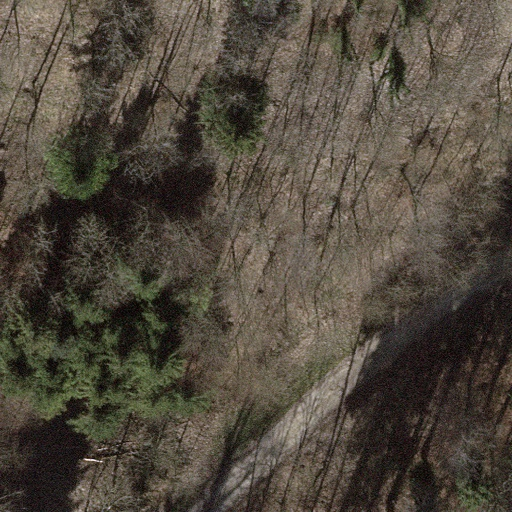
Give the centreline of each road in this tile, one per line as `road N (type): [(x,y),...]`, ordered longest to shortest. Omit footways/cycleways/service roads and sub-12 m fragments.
road 1 (track): [(511,249),(457,280),(198,511)]
road 2 (motorway): [(0,41),(248,0)]
